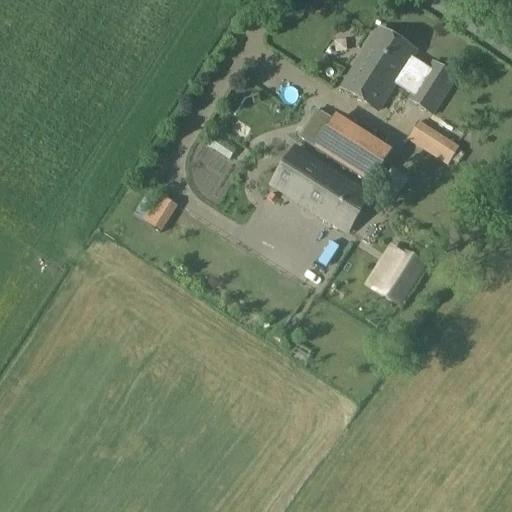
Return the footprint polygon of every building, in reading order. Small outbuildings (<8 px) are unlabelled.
[(378,113),(400,79),(415,90),(408,100),(433,117),(457,79),(416,54),(379,30),(341,89),(378,113)] [(317,110),(299,138),(301,139),(316,149),(317,149),(334,121),(317,110)] [(419,122),(407,140),(448,167),(460,149),(419,122)] [(373,139),(351,173),(371,186),(393,152),(373,139)] [(295,148),(272,184),(347,232),(370,196),(295,148)] [(160,196),(144,222),(162,234),(178,207),(160,196)] [(402,253),(377,293),(401,308),(425,268),(402,253)]
